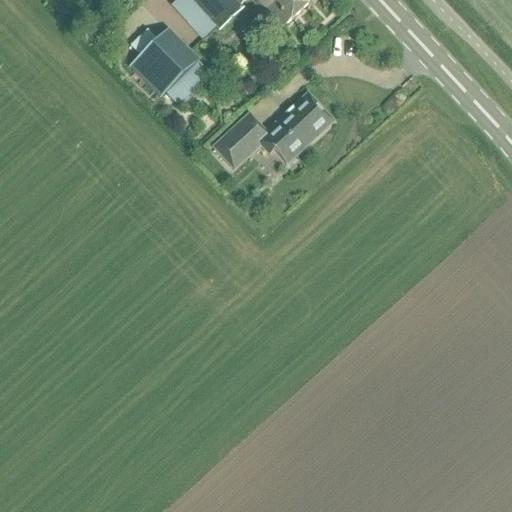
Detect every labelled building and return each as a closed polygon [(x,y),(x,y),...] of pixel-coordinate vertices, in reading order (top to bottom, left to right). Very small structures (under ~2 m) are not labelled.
[(185,0),(217,35),(242,12),(231,0),(185,0)] [(262,14),(272,25),(274,23),(280,30),(307,6),(300,0),(245,0),(259,16),(262,14)] [(166,34),(127,71),(158,103),(197,65),(166,34)] [(325,55),(336,75),(364,58),(353,39),(325,55)] [(215,65),(198,78),(214,98),(231,84),(215,65)] [(361,104),(376,91),(370,83),(354,96),(361,104)] [(285,168),(332,125),(307,99),(293,112),(291,110),(284,117),(285,119),(266,137),(248,118),(212,151),(227,168),(245,152),(251,158),(260,150),(269,159),(273,155),(285,168)]
